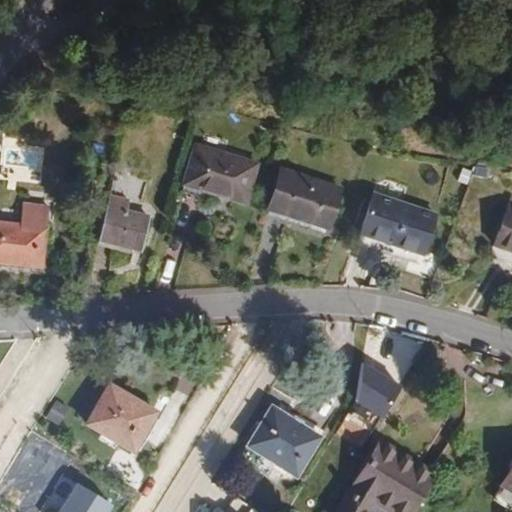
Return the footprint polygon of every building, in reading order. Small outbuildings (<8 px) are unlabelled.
[(264,146),(236,138),(233,149),(260,157),(264,146)] [(191,147),(182,186),(180,194),(207,201),(209,192),(244,200),(253,162),(191,147)] [(328,229),(339,190),(277,175),(268,214),(328,229)] [(424,264),(426,254),(436,213),(372,197),(363,237),(360,248),(424,264)] [(141,232),(147,233),(150,216),(129,213),(130,201),(110,198),(101,241),(138,248),(141,232)] [(34,252),(43,253),(47,209),(23,207),(21,227),(0,225),(0,265),(34,269),(35,258),(33,258),(34,252)] [(511,262),(511,218),(506,217),(492,255),(511,262)] [(138,248),(101,241),(99,247),(143,255),(147,233),(141,232),(138,248)] [(42,270),(43,253),(34,252),(33,258),(35,258),(34,269),(42,270)] [(57,281),(44,279),(42,298),(55,299),(57,281)] [(403,387),(362,364),(354,402),(384,420),(403,387)] [(153,421),(106,394),(83,432),(129,460),(153,421)] [(66,404),(54,399),(45,419),(57,424),(66,404)] [(296,484),(321,444),(270,414),(246,455),(296,484)] [(393,481),(405,461),(384,448),(345,511),(373,511),(375,509),(393,481)] [(418,511),(438,481),(405,461),(393,481),(375,509),(380,511),(418,511)] [(103,511),(109,502),(73,480),(53,511),(103,511)] [(511,494),(504,490),(497,501),(511,509),(511,494)]
